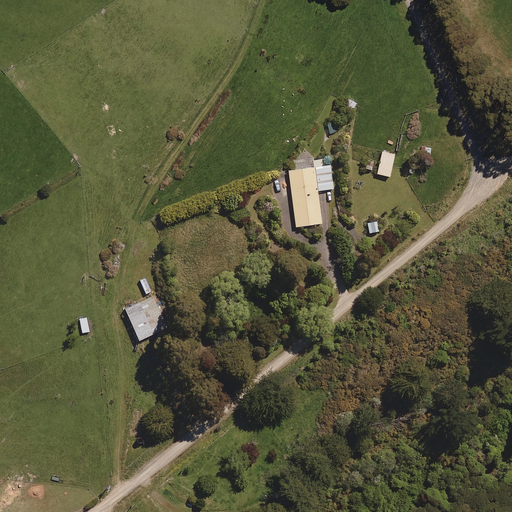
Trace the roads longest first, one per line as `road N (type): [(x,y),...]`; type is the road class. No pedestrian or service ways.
road 1 (unclassified): [(484,179),(467,204),(94,511)]
road 2 (track): [(408,0),(484,179)]
